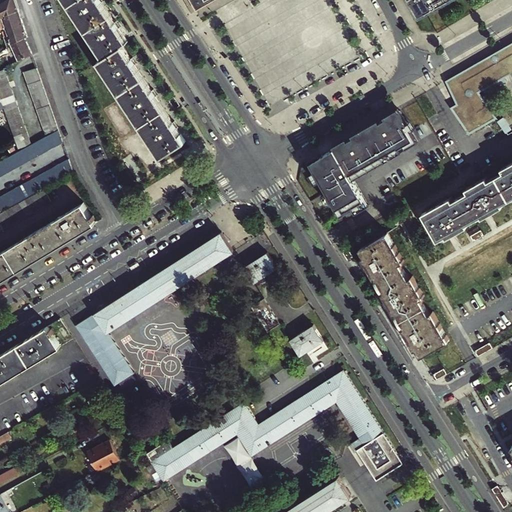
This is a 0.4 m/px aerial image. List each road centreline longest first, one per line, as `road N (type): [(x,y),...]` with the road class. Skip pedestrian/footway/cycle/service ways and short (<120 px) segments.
road 1 (tertiary): [(239,173),(456,511)]
road 2 (tertiary): [(426,401),(271,155)]
road 3 (tertiary): [(0,331),(211,203),(239,173)]
road 4 (residential): [(124,228),(87,166),(30,0)]
road 5 (tertiary): [(126,0),(239,173)]
road 6 (tertiary): [(271,155),(170,0)]
road 7 (residential): [(271,155),(420,70)]
road 8 (unknown): [(324,239),(367,214),(361,178),(422,146)]
road 9 (tertiary): [(124,228),(0,304)]
road 10 (unknown): [(420,70),(437,114),(468,156),(511,142)]
road 11 (tertiary): [(496,511),(426,401)]
road 12 (tertiary): [(239,173),(210,177),(124,228)]
